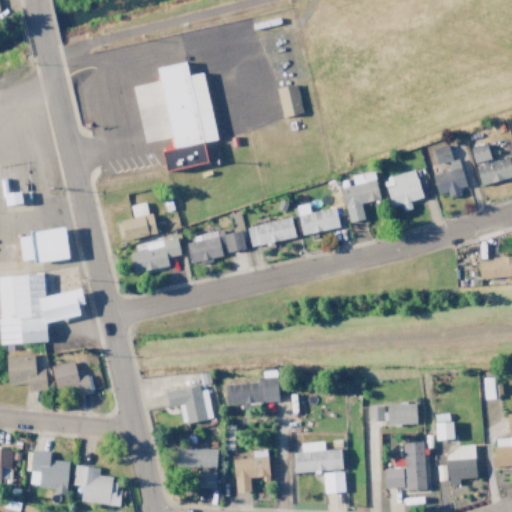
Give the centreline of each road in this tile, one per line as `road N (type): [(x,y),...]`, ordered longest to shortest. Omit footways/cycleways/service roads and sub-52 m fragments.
road 1 (residential): [(150,511),(45,56)]
road 2 (residential): [(106,314),(392,248),(511,211)]
road 3 (residential): [(131,432),(0,416)]
